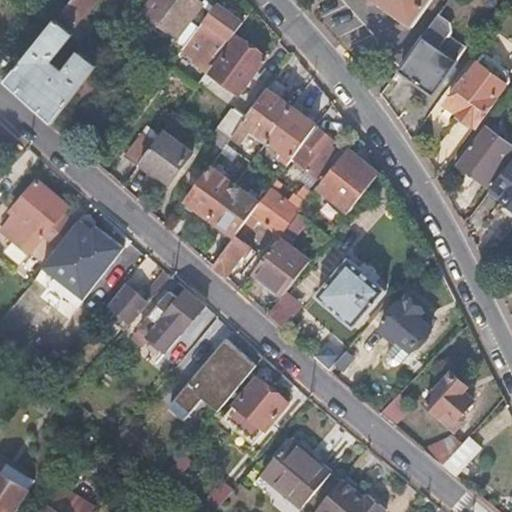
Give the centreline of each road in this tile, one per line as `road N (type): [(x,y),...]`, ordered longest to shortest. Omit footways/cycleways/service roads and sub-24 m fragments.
road 1 (residential): [(0,101),(470,511)]
road 2 (residential): [(511,354),(387,133),(276,0)]
